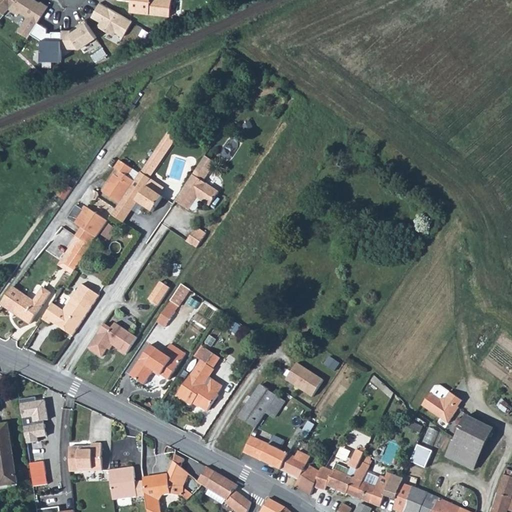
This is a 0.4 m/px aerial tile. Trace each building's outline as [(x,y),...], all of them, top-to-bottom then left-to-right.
[(0,0),(0,11),(2,14),(7,9),(15,0),(0,0)] [(15,0),(7,9),(17,15),(19,12),(26,17),(17,31),(27,37),(47,6),(40,1),(39,3),(34,0),(15,0)] [(130,0),(129,11),(169,16),(170,0),(130,0)] [(131,20),(98,2),(91,17),(99,21),(97,26),(113,35),(115,32),(122,36),(131,20)] [(78,27),(69,33),(79,49),(96,37),(84,20),(76,24),(78,27)] [(61,32),(50,32),(50,40),(40,40),(40,61),(60,61),(61,32)] [(176,140),(167,134),(141,172),(151,179),(176,140)] [(207,159),(177,201),(191,211),(199,198),(212,207),(221,193),(205,182),(217,164),(207,159)] [(103,192),(119,204),(120,202),(126,194),(134,182),(127,178),(132,170),(120,162),(115,170),(120,173),(117,177),(115,175),(103,192)] [(134,182),(126,194),(120,202),(132,210),(138,201),(154,212),(164,197),(160,195),(166,188),(151,179),(141,172),(134,182)] [(123,222),(132,210),(120,202),(119,204),(112,215),(123,222)] [(86,231),(64,264),(75,270),(108,221),(86,206),(84,210),(76,205),(68,218),(86,231)] [(117,227),(109,222),(102,232),(110,238),(117,227)] [(208,233),(197,226),(187,241),(198,248),(208,233)] [(172,286),(162,280),(150,298),(160,304),(172,286)] [(51,320),(74,334),(101,293),(84,282),(67,309),(54,301),(43,318),(50,322),(51,320)] [(13,287),(2,304),(29,324),(51,293),(43,288),(34,301),(13,287)] [(157,322),(165,327),(179,307),(171,301),(157,322)] [(113,327),(106,323),(90,347),(103,355),(112,342),(128,352),(139,336),(117,321),(113,327)] [(151,345),(130,376),(144,385),(155,371),(168,380),(185,354),(171,344),(164,354),(151,345)] [(201,361),(213,369),(219,361),(199,348),(194,356),(201,361)] [(189,376),(177,394),(192,405),(195,401),(198,403),(200,407),(206,411),(217,396),(216,395),(220,389),(220,385),(208,377),(213,369),(201,361),(190,377),(189,376)] [(324,381),(298,364),(287,381),(314,398),(324,381)] [(261,384),(239,416),(256,428),(266,412),(276,397),(277,395),(261,384)] [(442,384),(436,384),(423,403),(449,421),(460,406),(459,405),(464,399),(451,390),(442,384)] [(276,397),(266,412),(275,417),(285,403),(276,397)] [(46,400),(21,403),(24,419),(34,417),(35,423),(48,421),(46,400)] [(466,416),(446,457),(475,470),(494,429),(466,416)] [(310,419),(300,435),(306,438),(310,433),(314,425),(309,421),(310,419)] [(0,453),(12,451),(8,423),(0,424),(0,453)] [(45,423),(25,426),(28,444),(48,440),(45,423)] [(244,452),(282,470),(289,454),(280,450),(284,441),(273,436),(269,445),(251,436),(244,452)] [(78,446),(69,446),(70,471),(103,470),(102,443),(92,443),(92,446),(92,448),(78,448),(78,446)] [(432,451),(417,445),(410,462),(425,468),(432,451)] [(322,466),(320,471),(316,480),(317,481),(314,487),(325,490),(327,485),(347,493),(353,478),(356,472),(360,462),(364,453),(356,450),(349,466),(351,467),(350,470),(348,475),(333,469),(332,471),(322,466)] [(12,451),(0,453),(0,486),(17,483),(12,451)] [(289,454),(282,470),(300,479),(303,473),(307,465),(310,457),(298,451),(295,457),(289,454)] [(175,453),(174,461),(181,467),(185,459),(175,453)] [(36,486),(50,483),(46,459),(31,462),(36,486)] [(171,493),(183,496),(184,486),(190,474),(181,467),(174,461),(168,474),(143,478),(144,481),(146,496),(148,511),(161,511),(159,500),(163,495),(171,493)] [(370,466),(360,462),(356,472),(353,478),(347,493),(359,499),(369,503),(380,507),(382,495),(397,499),(401,483),(403,479),(387,474),(386,478),(379,476),(376,487),(363,482),(370,466)] [(335,464),(333,469),(348,475),(350,470),(335,464)] [(300,479),(295,485),(311,495),(314,487),(317,481),(316,480),(320,471),(309,466),(307,465),(303,473),(300,479)] [(134,467),(109,470),(110,479),(113,500),(146,496),(144,481),(136,482),(134,467)] [(207,467),(197,482),(202,485),(209,489),(206,494),(222,505),(225,501),(237,511),(247,511),(251,502),(235,490),(238,485),(207,467)] [(511,471),(507,468),(498,493),(511,498),(511,471)] [(397,499),(393,510),(398,511),(403,511),(407,503),(406,503),(412,487),(401,483),(397,499)] [(193,494),(184,486),(183,496),(188,500),(193,494)] [(403,511),(469,511),(428,494),(428,493),(412,487),(406,503),(407,503),(403,511)] [(507,511),(508,510),(511,511),(511,498),(498,493),(491,511),(507,511)] [(269,498),(261,511),(280,511),(285,507),(276,502),(269,498)] [(355,511),(370,511),(372,509),(360,503),(355,511)]
